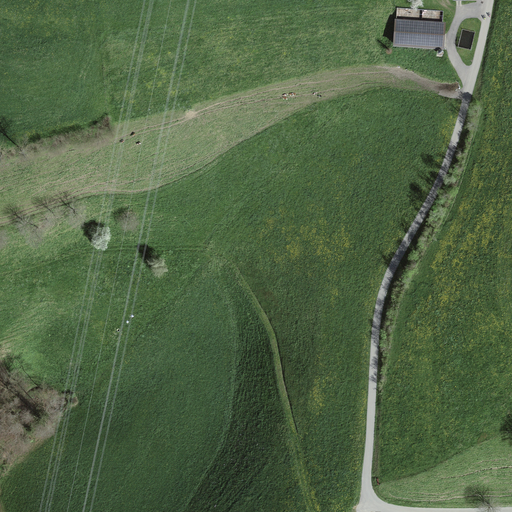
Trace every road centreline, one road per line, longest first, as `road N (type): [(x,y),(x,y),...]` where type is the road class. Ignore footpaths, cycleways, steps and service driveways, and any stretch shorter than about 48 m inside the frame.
road 1 (unclassified): [(490,0),(452,145),(387,277),(377,318),(368,495),(383,508),(428,511)]
road 2 (track): [(311,511),(274,335),(230,262),(195,246),(149,247)]
